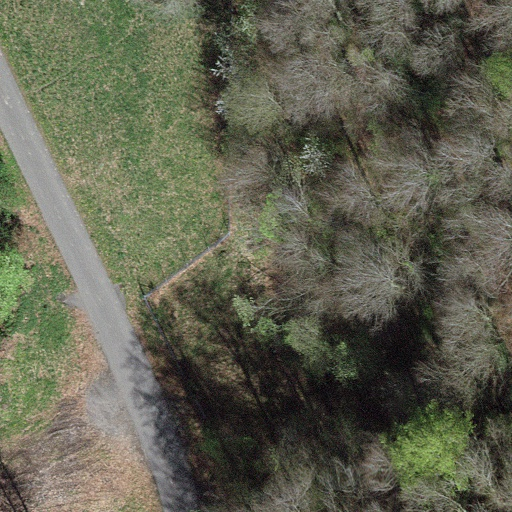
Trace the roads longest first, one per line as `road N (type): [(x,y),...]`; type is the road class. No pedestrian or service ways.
road 1 (track): [(131,400),(174,384),(251,383),(260,0)]
road 2 (track): [(251,383),(511,475)]
